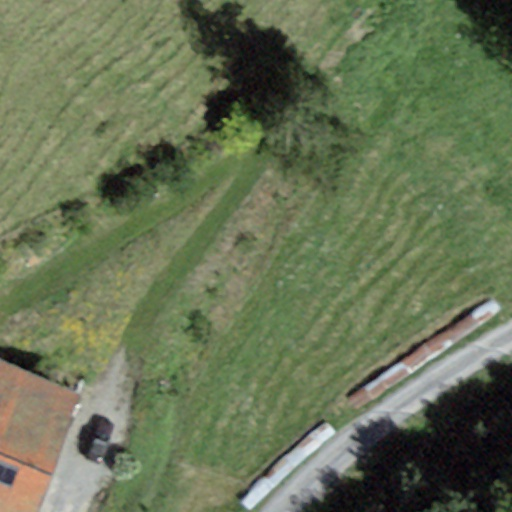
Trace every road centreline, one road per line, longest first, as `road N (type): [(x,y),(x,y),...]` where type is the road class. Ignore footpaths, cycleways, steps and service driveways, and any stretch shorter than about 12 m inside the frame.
road 1 (track): [(511,340),(409,400),(281,511)]
road 2 (track): [(103,396),(54,511)]
